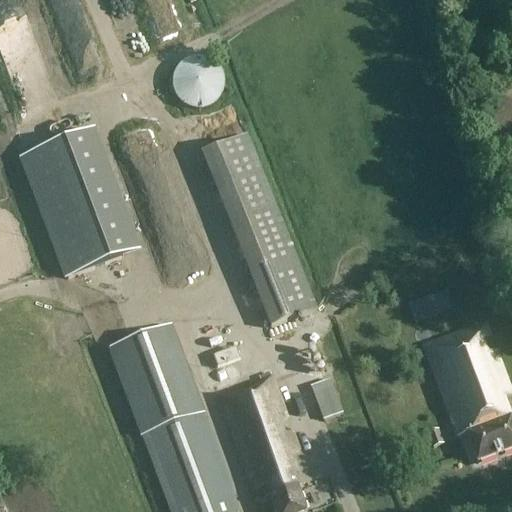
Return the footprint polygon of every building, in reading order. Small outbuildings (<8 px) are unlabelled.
[(10,26),(21,73),(48,66),(37,20),(10,26)] [(221,99),(224,87),(221,74),(212,65),(201,61),(188,62),(178,70),(172,81),(172,93),(178,105),(188,112),(201,113),(213,108),(221,99)] [(94,134),(21,161),(67,282),(139,254),(94,134)] [(250,141),(206,160),(276,330),(320,313),(250,141)] [(424,349),(458,440),(468,436),(479,466),(511,453),(511,423),(503,400),(511,397),(494,352),(486,356),(481,342),(490,338),(486,326),(424,349)] [(110,352),(141,440),(143,439),(170,511),(236,511),(201,418),(203,417),(171,329),(110,352)] [(270,502),(274,511),(305,511),(298,491),(303,489),(291,457),(300,454),(292,435),(285,438),(280,425),(289,422),(273,380),(217,401),(257,507),(270,502)] [(313,389),(325,421),(343,414),(331,382),(313,389)] [(429,436),(434,449),(443,445),(438,432),(429,436)]
